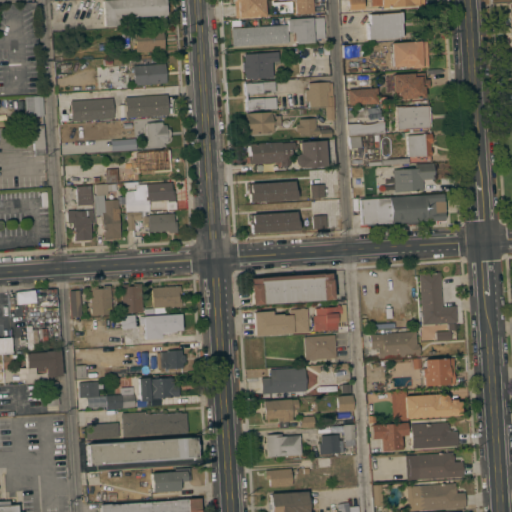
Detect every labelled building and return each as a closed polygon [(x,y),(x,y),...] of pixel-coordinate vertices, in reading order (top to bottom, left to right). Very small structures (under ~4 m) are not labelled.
[(164,0),(165,19),(156,20),(156,15),(118,18),(118,25),(103,26),(102,0),(164,0)] [(265,0),(266,16),(234,18),(233,2),(232,2),(231,0),(265,0)] [(311,0),(312,13),(295,14),(293,0),(311,0)] [(361,0),(362,9),(347,10),(346,0),(361,0)] [(421,6),(421,0),(378,0),(379,8),(421,6)] [(396,12),(396,11),(400,11),(401,23),(400,23),(401,38),(398,38),(398,37),(367,39),(366,25),(368,25),(368,14),(396,12)] [(231,46),(230,28),(286,24),(285,19),(323,17),(324,38),(313,38),(312,25),(311,25),(312,42),(295,44),(294,42),(293,42),(293,32),(287,32),(288,42),(231,46)] [(121,38),(121,28),(131,28),(132,37),(121,38)] [(163,50),(135,52),(133,30),(162,28),(163,50)] [(427,67),(410,68),(410,66),(391,67),(390,43),(425,41),(427,67)] [(97,44),(105,43),(105,50),(98,51),(97,44)] [(362,44),(363,55),(343,57),(342,45),(362,44)] [(244,79),(244,71),(242,71),(241,62),(243,62),(242,54),(258,53),(258,51),(268,50),(268,52),(276,52),(277,61),(271,61),(272,77),(244,79)] [(164,63),(165,83),(133,85),(132,65),(164,63)] [(391,74),(423,72),(423,79),(428,79),(428,87),(423,88),(423,98),(394,99),(393,93),(392,93),(391,74)] [(244,94),(244,84),(261,82),(274,81),(274,92),(244,94)] [(324,108),(324,106),(308,107),(308,101),(305,101),(304,89),(307,89),(307,83),(328,81),(329,91),(325,91),(326,96),(333,96),(333,106),(333,107),(324,108)] [(347,105),(346,90),(376,88),(377,103),(347,105)] [(125,118),(124,97),(166,94),(167,115),(125,118)] [(24,97),(41,95),(43,115),(25,116),(24,97)] [(275,97),(275,108),(262,109),(262,108),(245,109),(244,99),(275,97)] [(112,118),(70,121),(69,101),(111,98),(112,118)] [(394,106),(403,106),(427,105),(427,106),(429,106),(430,126),(428,126),(428,127),(403,129),(395,130),(394,106)] [(334,120),(325,120),(324,108),(333,107),(334,120)] [(270,111),(270,112),(274,112),(274,115),(279,115),(279,125),(271,125),(272,133),(246,134),(244,113),(270,111)] [(314,118),(314,127),(317,127),(318,135),(299,136),(298,131),(295,131),(294,124),(298,124),(298,119),(314,118)] [(161,121),(161,125),(165,124),(165,129),(169,128),(170,138),(166,138),(166,142),(163,143),(163,145),(146,147),(145,123),(161,121)] [(348,136),(347,124),(357,123),(360,124),(363,124),(365,124),(369,124),(372,123),(376,121),(383,121),(384,133),(348,136)] [(31,127),(42,126),(45,154),(34,155),(31,127)] [(30,135),(21,135),(21,128),(29,127),(30,135)] [(330,129),(331,137),(319,137),(318,130),(330,129)] [(405,135),(430,133),(431,143),(429,143),(430,155),(424,156),(424,155),(406,156),(405,135)] [(349,148),(348,137),(358,137),(359,147),(349,148)] [(323,140),(325,166),(301,167),(299,167),(297,167),(296,166),(294,163),(293,162),(293,160),(293,158),(294,157),(294,155),(296,154),(298,153),(297,142),(323,140)] [(293,142),(294,150),(290,151),(291,160),(289,161),(289,166),(287,166),(287,167),(282,168),(282,166),(279,166),(279,162),(247,164),(246,146),(248,146),(248,144),(280,142),(280,143),(281,143),(293,142)] [(168,149),(170,171),(135,173),(135,167),(130,168),(130,157),(131,157),(131,152),(168,149)] [(367,166),(367,162),(380,161),(380,159),(407,157),(408,163),(367,166)] [(393,192),(391,170),(414,168),(414,164),(432,163),(433,178),(422,179),(423,190),(393,192)] [(117,181),(104,182),(104,176),(102,176),(102,177),(95,178),(95,173),(104,172),(104,169),(116,168),(117,181)] [(123,188),(123,183),(137,182),(137,184),(170,182),(171,190),(173,190),(174,201),(175,209),(165,209),(164,200),(147,201),(148,211),(139,211),(139,212),(126,213),(124,191),(129,191),(131,191),(131,193),(135,193),(134,184),(133,184),(133,187),(123,188)] [(248,201),(293,200),(292,182),(247,183),(248,201)] [(102,239),(100,214),(95,215),(94,195),(95,195),(94,185),(113,183),(114,190),(106,191),(106,194),(102,195),(103,200),(116,199),(117,208),(118,208),(118,213),(117,213),(119,238),(102,239)] [(64,206),(63,185),(74,185),(75,186),(89,185),(90,204),(76,205),(64,206)] [(309,198),(322,197),(321,185),(308,185),(309,198)] [(415,222),(415,224),(405,225),(405,223),(389,224),(389,223),(360,225),(358,200),(388,197),(442,193),(444,212),(443,212),(443,220),(415,222)] [(83,210),(83,209),(91,209),(92,222),(89,222),(90,240),(73,241),(72,227),(71,223),(65,223),(65,210),(75,209),(75,211),(83,210)] [(126,213),(139,212),(139,217),(132,218),(133,230),(127,231),(126,213)] [(249,214),(250,233),(295,232),(294,212),(249,214)] [(172,213),(173,221),(175,220),(176,232),(167,233),(167,231),(146,232),(146,223),(142,223),(142,216),(146,216),(146,214),(172,213)] [(250,304),(248,278),(330,272),(331,299),(250,304)] [(439,272),(441,306),(455,305),(456,322),(422,324),(418,273),(439,272)] [(133,283),(139,283),(142,311),(121,312),(119,284),(127,284),(128,285),(133,285),(133,283)] [(98,287),(102,287),(102,285),(110,285),(112,313),(91,315),(89,286),(98,285),(98,287)] [(151,307),(150,287),(180,285),(180,293),(178,293),(178,298),(181,298),(181,306),(151,307)] [(69,290),(79,289),(81,315),(71,316),(69,290)] [(17,304),(16,293),(35,291),(36,301),(17,304)] [(346,321),(343,321),(343,325),(347,325),(347,331),(338,332),(337,326),(337,329),(313,330),(312,316),(314,315),(314,307),(336,306),(336,304),(338,304),(338,306),(339,305),(339,304),(345,304),(346,321)] [(271,311),(272,314),(282,314),(282,315),(288,315),(288,309),(306,308),(308,331),(291,332),(291,333),(254,335),(253,312),(271,311)] [(181,330),(174,330),(174,332),(162,332),(162,335),(160,335),(160,338),(144,339),(143,325),(139,325),(138,316),(180,313),(181,330)] [(135,327),(121,328),(120,316),(134,316),(135,327)] [(435,340),(434,331),(447,330),(447,323),(453,323),(453,330),(449,330),(450,339),(435,340)] [(389,328),(389,324),(369,324),(369,333),(404,332),(403,328),(389,328)] [(415,331),(415,344),(419,344),(420,352),(419,353),(419,355),(378,358),(377,348),(370,349),(369,334),(415,331)] [(334,334),(335,357),(315,359),(315,360),(311,360),(311,359),(305,359),(303,336),(334,334)] [(0,351),(0,337),(10,337),(11,351),(0,351)] [(146,352),(147,364),(141,365),(139,346),(158,345),(159,351),(146,352)] [(166,350),(181,349),(181,355),(184,355),(184,362),(182,362),(182,367),(164,368),(164,367),(160,368),(158,352),(166,351),(166,350)] [(45,383),(45,382),(18,384),(17,368),(25,367),(24,354),(60,351),(61,375),(47,376),(47,383),(45,383)] [(447,384),(447,383),(423,385),(422,376),(421,376),(420,368),(423,368),(423,359),(452,357),(454,384),(447,384)] [(420,368),(412,368),(411,359),(419,359),(420,368)] [(86,377),(75,378),(74,365),(85,364),(86,377)] [(261,393),(260,378),(269,377),(268,369),(304,367),(305,391),(261,393)] [(137,378),(148,377),(148,379),(172,377),(172,384),(177,384),(178,396),(149,398),(149,400),(138,401),(137,378)] [(77,382),(97,381),(97,384),(102,383),(102,388),(98,388),(98,397),(78,398),(77,382)] [(47,383),(57,382),(59,405),(46,406),(45,383),(47,383)] [(105,408),(104,395),(120,394),(119,387),(132,386),(134,406),(105,408)] [(406,420),(392,421),(390,391),(404,390),(405,396),(438,393),(440,394),(442,394),(445,396),(447,398),(447,400),(446,402),(449,402),(448,399),(455,399),(455,401),(459,401),(459,414),(406,418),(406,420)] [(352,394),(353,410),(337,411),(336,396),(352,394)] [(290,399),(297,399),(298,407),(291,408),(292,420),(287,421),(287,427),(278,428),(277,418),(264,419),(263,400),(290,399)] [(145,411),(145,413),(162,412),(163,413),(176,412),(180,412),(180,413),(186,412),(187,432),(160,434),(160,433),(138,434),(138,436),(122,437),(121,413),(145,411)] [(375,422),(367,423),(366,415),(374,415),(375,422)] [(313,416),(314,426),(299,427),(299,417),(313,416)] [(117,422),(118,436),(86,438),(85,424),(117,422)] [(405,435),(401,435),(402,448),(399,449),(400,449),(379,451),(379,438),(370,439),(369,424),(405,422),(405,435)] [(447,422),(448,431),(456,431),(457,445),(411,448),(411,442),(406,442),(406,437),(411,437),(410,424),(447,422)] [(355,439),(343,439),(343,432),(342,432),(342,426),(354,425),(355,439)] [(265,434),(276,433),(277,436),(299,435),(300,454),(266,456),(265,434)] [(337,434),(338,452),(319,454),(318,443),(320,443),(320,435),(337,434)] [(187,437),(187,438),(194,437),(195,457),(97,464),(97,465),(87,465),(86,444),(187,437)] [(406,480),(404,455),(408,455),(452,452),(453,462),(462,461),(463,476),(417,479),(406,480)] [(151,492),(150,473),(175,471),(174,469),(188,468),(189,481),(178,481),(179,490),(151,492)] [(268,487),(268,479),(264,479),(264,470),(290,468),(291,485),(268,487)] [(407,510),(406,486),(454,483),(455,486),(456,493),(464,492),(465,506),(418,509),(407,510)] [(371,485),(371,506),(380,505),(379,485),(371,485)] [(306,491),(307,511),(269,511),(269,494),(306,491)] [(199,498),(200,511),(99,511),(99,504),(199,498)] [(0,511),(0,500),(8,500),(8,505),(17,504),(17,511),(0,511)]
